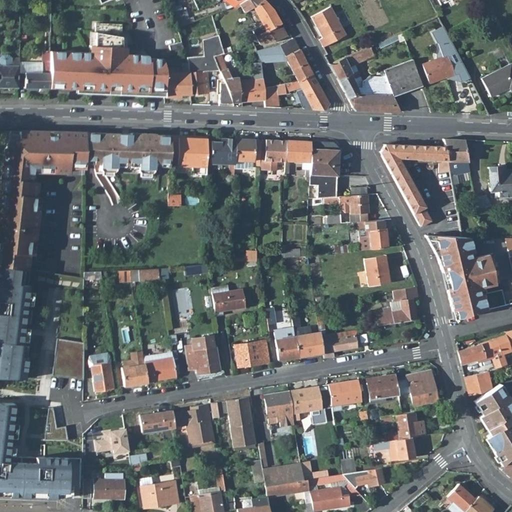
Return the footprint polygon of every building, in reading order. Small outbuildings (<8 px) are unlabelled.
[(287,35),(273,10),(264,0),(243,0),(240,2),(238,3),(243,12),(252,7),(261,25),(251,30),(259,45),(271,42),(287,35)] [(318,39),(322,46),(345,34),(330,6),(311,16),(321,37),(318,39)] [(176,27),(190,23),(185,8),(172,13),(176,27)] [(145,92),(146,58),(146,55),(125,54),(120,54),(120,46),(121,24),(95,23),(94,45),(93,53),(88,52),(49,50),(49,52),(48,87),(145,92)] [(396,35),(399,42),(404,40),(402,33),(396,35)] [(188,74),(189,94),(208,92),(207,71),(206,68),(217,67),(213,56),(223,53),(218,35),(201,40),(202,55),(185,57),(187,63),(188,74)] [(264,66),(263,61),(278,58),(284,57),(289,66),(297,82),(311,74),(293,38),(279,45),(256,51),(260,62),(260,67),(264,66)] [(181,43),(169,45),(170,53),(183,50),(181,43)] [(329,64),(351,107),(354,97),(360,95),(356,86),(360,87),(361,81),(357,71),(351,73),(349,67),(354,65),(374,56),(370,47),(369,46),(344,57),(329,64)] [(232,106),(240,106),(241,101),(239,101),(237,80),(237,77),(230,78),(224,62),(233,59),(231,51),(223,53),(213,56),(217,67),(218,70),(223,82),(232,106)] [(24,87),(48,87),(49,52),(42,52),(42,61),(42,72),(23,72),(24,87)] [(0,55),(0,65),(12,65),(11,58),(8,54),(1,54),(0,55)] [(421,64),(428,83),(454,74),(447,55),(421,64)] [(278,58),(284,69),(289,66),(284,57),(278,58)] [(0,87),(17,87),(17,65),(19,65),(19,61),(19,58),(11,58),(12,65),(0,65),(0,87)] [(146,58),(145,92),(164,92),(164,74),(164,69),(163,59),(146,58)] [(351,107),(354,111),(400,112),(392,96),(422,85),(412,59),(380,71),(380,76),(369,75),(361,81),(360,87),(356,86),(360,95),(354,97),(351,107)] [(19,65),(19,72),(23,72),(42,72),(42,61),(19,61),(19,65)] [(241,101),(263,99),(263,88),(260,67),(260,62),(249,63),(250,73),(250,79),(237,80),(239,101),(241,101)] [(481,78),(490,96),(504,89),(503,88),(508,86),(510,91),(511,90),(511,68),(510,64),(481,78)] [(349,67),(351,73),(357,71),(354,65),(349,67)] [(175,94),(189,94),(188,74),(182,74),(164,74),(164,92),(164,96),(175,96),(175,94)] [(300,86),(301,89),(316,82),(311,74),(297,82),(284,84),(285,93),(288,93),(288,90),(300,86)] [(218,105),(232,106),(223,82),(219,82),(218,105)] [(328,103),(316,82),(301,89),(301,90),(311,108),(324,108),(328,103)] [(264,107),(278,107),(276,94),(285,93),(284,84),(263,88),(263,99),(264,107)] [(302,108),(311,108),(301,90),(296,92),(302,108)] [(84,163),(84,132),(47,131),(39,131),(39,132),(10,131),(9,133),(8,148),(4,147),(2,162),(6,163),(0,208),(0,207),(0,266),(13,268),(25,270),(29,242),(33,242),(36,212),(32,211),(36,182),(30,181),(32,171),(32,167),(68,168),(68,167),(68,163),(84,164),(84,163)] [(84,163),(99,164),(99,169),(101,171),(112,171),(115,169),(115,164),(137,165),(136,170),(138,172),(150,173),(152,171),(152,166),(168,166),(168,165),(169,135),(93,132),(84,132),(84,163)] [(169,135),(168,165),(192,166),(191,173),(204,174),(206,138),(178,137),(178,136),(169,135)] [(210,141),(209,163),(228,164),(228,176),(233,175),(234,168),(235,139),(219,138),(219,142),(210,141)] [(446,161),(447,161),(449,170),(449,175),(469,171),(467,161),(463,139),(443,138),(445,146),(446,161)] [(235,139),(234,168),(243,168),(243,164),(259,165),(260,142),(260,141),(253,141),(254,139),(235,139)] [(284,161),(285,140),(265,140),(265,142),(263,170),(276,171),(276,161),(284,161)] [(284,161),(284,175),(288,175),(289,160),(302,161),(309,161),(310,141),(285,140),(284,161)] [(308,176),(307,198),(323,197),(335,197),(337,148),(333,142),(310,141),(309,161),(309,169),(308,176)] [(378,151),(380,156),(388,144),(383,144),(378,151)] [(380,156),(419,226),(421,226),(431,221),(423,207),(424,207),(398,158),(438,159),(438,172),(449,170),(447,161),(446,161),(445,146),(388,144),(380,156)] [(305,169),(309,169),(309,161),(302,161),(301,169),(305,169)] [(487,166),(489,190),(497,189),(498,196),(511,195),(511,168),(504,169),(499,170),(499,165),(487,166)] [(350,188),(351,195),(366,194),(366,187),(350,188)] [(323,197),(323,203),(338,202),(338,207),(344,212),(349,212),(350,212),(350,213),(366,212),(367,212),(366,194),(351,195),(335,197),(323,197)] [(473,197),(476,210),(492,207),(485,194),(473,197)] [(350,212),(349,212),(349,222),(357,221),(367,221),(366,212),(350,213),(350,212)] [(326,215),(327,224),(340,223),(339,214),(326,215)] [(360,250),(387,247),(385,228),(383,228),(382,220),(367,221),(357,221),(360,250)] [(468,237),(424,236),(436,256),(441,272),(442,272),(451,311),(454,311),(456,318),(466,316),(466,315),(485,310),(480,288),(494,285),(487,255),(473,258),(469,239),(468,237)] [(346,244),(335,245),(336,252),(347,251),(346,244)] [(281,251),(281,257),(300,256),(299,250),(299,248),(285,249),(285,251),(281,251)] [(245,253),(245,261),(255,260),(256,253),(245,253)] [(364,259),(368,286),(389,282),(384,256),(364,259)] [(184,266),(184,275),(207,272),(206,264),(201,264),(184,266)] [(27,357),(20,356),(29,285),(31,272),(25,270),(0,266),(0,377),(24,378),(27,357)] [(157,268),(159,278),(168,278),(167,267),(157,268)] [(129,269),(130,280),(159,279),(159,278),(157,268),(129,269)] [(118,270),(120,281),(130,280),(129,269),(118,270)] [(83,278),(83,288),(98,287),(97,281),(101,281),(99,271),(83,272),(83,278)] [(210,288),(215,316),(222,315),(222,310),(243,307),(240,289),(228,291),(227,285),(210,288)] [(376,314),(377,325),(415,319),(412,298),(417,297),(415,286),(392,290),(394,301),(389,302),(390,307),(382,308),(382,313),(376,314)] [(265,314),(268,333),(277,331),(275,319),(273,307),(264,308),(265,314)] [(258,315),(261,334),(268,333),(265,314),(258,315)] [(317,324),(319,335),(326,334),(325,330),(322,314),(316,315),(317,324)] [(297,357),(322,353),(319,335),(317,324),(314,325),(315,332),(311,333),(309,325),(299,327),(297,315),(291,316),(294,336),(297,357)] [(319,335),(322,353),(323,358),(333,356),(332,350),(356,346),(355,343),(359,343),(357,329),(333,333),(326,334),(319,335)] [(511,332),(505,335),(457,351),(460,363),(476,359),(477,362),(491,357),(495,368),(505,364),(502,354),(511,350),(511,332)] [(184,346),(188,369),(195,368),(196,373),(218,369),(213,343),(211,343),(210,335),(190,339),(191,345),(184,346)] [(273,339),(277,360),(297,357),(294,336),(273,339)] [(56,338),(52,374),(83,379),(83,341),(56,338)] [(233,346),(237,367),(268,361),(264,340),(233,346)] [(120,367),(123,386),(147,382),(147,381),(144,364),(143,362),(142,355),(142,351),(130,353),(131,361),(132,365),(122,367),(120,367)] [(142,355),(143,362),(172,357),(171,351),(166,352),(142,355)] [(90,365),(94,390),(113,387),(108,362),(110,362),(109,356),(107,355),(88,358),(87,360),(88,365),(90,365)] [(144,364),(147,381),(175,377),(172,357),(143,362),(144,364)] [(409,391),(413,406),(436,400),(429,369),(405,375),(406,378),(407,383),(396,386),(397,394),(409,391)] [(479,392),(480,393),(490,389),(487,371),(463,377),(468,395),(479,392)] [(366,378),(369,399),(369,403),(385,401),(384,396),(397,394),(396,386),(395,381),(394,374),(366,378)] [(331,406),(331,411),(340,409),(340,404),(359,401),(356,380),(327,385),(331,406)] [(478,416),(489,434),(486,436),(494,450),(492,451),(501,466),(506,460),(511,453),(511,404),(499,383),(490,389),(473,400),(482,414),(478,416)] [(327,385),(288,391),(292,419),(299,418),(298,411),(309,409),(312,423),(325,421),(323,407),(331,406),(327,385)] [(263,395),(268,423),(279,422),(280,427),(293,425),(292,419),(288,391),(263,395)] [(226,406),(232,447),(253,443),(246,396),(225,400),(226,406)] [(210,403),(212,417),(222,415),(221,407),(220,401),(210,403)] [(14,404),(0,402),(0,495),(66,496),(68,459),(7,455),(14,404)] [(186,424),(189,444),(212,440),(206,403),(196,405),(197,409),(190,410),(171,413),(173,426),(186,424)] [(48,407),(44,437),(44,440),(66,440),(64,426),(55,428),(52,408),(48,407)] [(366,413),(367,419),(379,417),(380,417),(378,408),(369,409),(370,412),(366,413)] [(139,415),(141,431),(173,426),(171,413),(171,410),(139,415)] [(360,420),(367,419),(366,413),(366,410),(359,411),(360,420)] [(385,441),(410,437),(417,436),(424,435),(425,435),(422,420),(415,421),(413,411),(401,413),(394,414),(397,430),(384,432),(385,438),(385,441)] [(391,421),(390,415),(380,417),(379,417),(380,423),(391,421)] [(368,452),(368,453),(375,452),(374,449),(381,448),(387,447),(389,461),(414,457),(410,437),(385,441),(367,444),(367,446),(368,452)] [(260,459),(261,467),(267,466),(262,442),(257,443),(260,459)] [(338,449),(342,473),(355,471),(351,447),(343,448),(338,449)] [(381,448),(383,462),(389,461),(387,447),(381,448)] [(129,456),(130,464),(136,463),(146,461),(145,453),(129,456)] [(501,466),(499,469),(508,477),(511,479),(511,453),(506,460),(501,466)] [(260,459),(250,461),(252,476),(262,474),(261,468),(261,467),(260,459)] [(306,461),(300,462),(302,480),(306,480),(321,477),(320,472),(308,474),(306,461)] [(263,481),(264,486),(302,480),(300,462),(261,468),(262,474),(263,481)] [(141,469),(140,463),(130,464),(131,471),(141,469)] [(190,495),(192,511),(221,511),(219,490),(224,489),(220,466),(215,467),(217,487),(199,490),(200,494),(190,495)] [(356,485),(369,482),(370,486),(381,483),(384,480),(380,467),(366,469),(355,471),(342,473),(341,474),(347,480),(348,481),(352,486),(356,485)] [(104,479),(93,479),(93,498),(122,498),(122,479),(122,473),(104,473),(104,479)] [(82,474),(82,498),(90,498),(90,479),(89,474),(82,474)] [(252,476),(254,483),(263,481),(262,474),(252,476)] [(306,480),(307,486),(331,483),(347,480),(341,474),(321,477),(306,480)] [(138,478),(139,486),(142,504),(151,502),(152,506),(177,502),(174,480),(151,484),(150,476),(138,478)] [(264,486),(266,496),(294,492),(302,491),(303,498),(306,511),(312,511),(312,510),(309,492),(307,486),(306,480),(302,480),(264,486)] [(347,493),(347,496),(350,495),(343,486),(348,481),(347,480),(331,483),(332,488),(339,487),(340,495),(347,493)] [(343,486),(350,495),(360,494),(354,487),(352,486),(348,481),(343,486)] [(451,511),(462,511),(475,499),(458,484),(441,502),(451,511)] [(309,492),(312,510),(349,504),(347,496),(347,493),(340,495),(339,487),(332,488),(309,492)] [(228,490),(224,490),(226,505),(234,504),(238,504),(236,493),(229,494),(228,490)] [(294,492),(295,499),(303,498),(302,491),(294,492)] [(250,499),(243,500),(242,502),(242,507),(236,509),(236,511),(268,511),(266,496),(250,499)] [(489,511),(492,509),(477,496),(475,499),(462,511),(489,511)]
